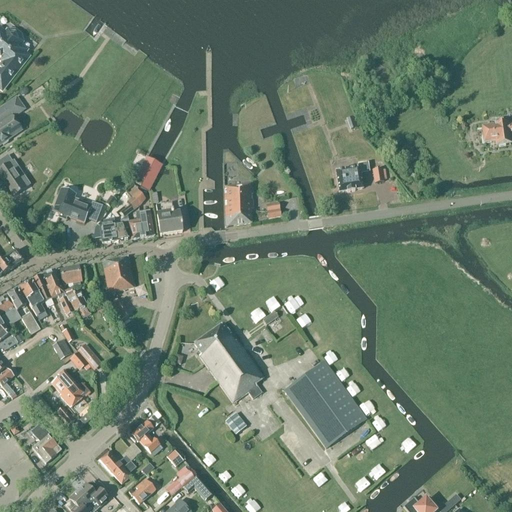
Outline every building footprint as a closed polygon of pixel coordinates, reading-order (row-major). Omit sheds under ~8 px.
[(0,60),(4,63),(0,68),(0,89),(1,90),(27,58),(23,54),(25,51),(18,46),(21,43),(19,37),(14,33),(8,33),(5,36),(0,31),(0,60)] [(22,112),(23,110),(23,107),(18,101),(16,100),(16,99),(0,110),(0,145),(1,145),(1,146),(3,146),(8,143),(8,141),(7,140),(12,137),(14,137),(17,135),(18,132),(18,130),(16,127),(14,126),(9,119),(17,114),(20,114),(22,112)] [(358,128),(354,117),(349,119),(353,130),(358,128)] [(495,143),(496,147),(510,145),(509,137),(511,136),(511,125),(508,126),(507,124),(503,124),(503,119),(493,121),(494,128),(482,130),(484,145),(495,143)] [(0,177),(13,197),(25,189),(9,164),(12,162),(8,156),(0,161),(0,177)] [(162,166),(146,158),(132,185),(148,193),(162,166)] [(369,173),(367,164),(358,165),(358,168),(335,172),(339,194),(347,192),(347,193),(355,192),(355,191),(363,190),(360,174),(369,173)] [(383,183),(381,170),(373,171),(375,184),(383,183)] [(224,189),(225,229),(251,224),(251,211),(253,210),(252,184),(224,189)] [(77,196),(60,190),(54,207),(61,210),(58,219),(60,216),(84,225),(87,217),(97,221),(102,207),(95,205),(93,211),(90,210),(90,209),(74,203),(77,196)] [(34,198),(39,208),(52,201),(46,191),(34,198)] [(133,199),(139,208),(145,201),(138,192),(131,197),(133,199)] [(122,221),(139,208),(133,199),(115,212),(122,221)] [(179,214),(173,215),(171,204),(156,207),(157,216),(160,237),(182,233),(179,214)] [(266,207),(268,221),(281,218),(280,211),(277,211),(276,205),(266,207)] [(140,221),(142,239),(154,237),(150,211),(143,212),(144,220),(140,221)] [(131,241),(142,239),(140,221),(128,222),(128,220),(120,222),(123,230),(129,229),(131,241)] [(95,229),(92,241),(97,240),(98,245),(118,242),(128,240),(123,229),(117,230),(116,225),(112,225),(112,221),(103,222),(104,227),(99,227),(97,226),(95,229)] [(15,252),(3,261),(0,263),(0,273),(2,276),(22,263),(23,261),(15,252)] [(129,258),(102,263),(108,294),(111,294),(135,289),(129,258)] [(69,269),(72,288),(80,286),(80,284),(81,284),(78,267),(69,269)] [(69,269),(59,271),(62,287),(68,286),(68,289),(72,288),(69,269)] [(41,277),(50,300),(51,302),(52,301),(58,299),(64,295),(55,271),(41,277)] [(51,302),(50,300),(41,277),(31,283),(44,304),(45,303),(47,309),(54,306),(52,301),(51,302)] [(47,318),(40,306),(43,304),(31,283),(19,290),(31,311),(32,311),(36,318),(36,317),(39,322),(47,318)] [(64,295),(68,305),(70,304),(74,313),(79,311),(83,320),(90,316),(80,293),(74,295),(73,292),(71,293),(71,291),(64,295)] [(16,292),(7,297),(13,307),(16,313),(25,307),(16,292)] [(97,302),(103,299),(100,292),(94,295),(97,302)] [(275,309),(283,303),(276,293),(268,299),(275,309)] [(108,294),(102,295),(108,308),(117,323),(128,316),(119,301),(116,303),(111,294),(108,294)] [(73,314),(68,305),(64,295),(58,299),(59,302),(66,317),(73,314)] [(0,314),(13,307),(7,297),(0,300),(0,314)] [(303,306),(299,299),(291,303),(295,310),(303,306)] [(197,316),(191,304),(181,308),(187,320),(197,316)] [(264,307),(256,312),(261,319),(269,314),(264,307)] [(274,313),(262,321),(266,327),(278,318),(274,313)] [(301,319),(307,327),(315,321),(309,313),(301,319)] [(20,319),(31,337),(40,331),(30,314),(20,319)] [(0,351),(2,354),(17,345),(6,326),(4,327),(0,320),(0,351)] [(264,380),(238,344),(236,342),(235,343),(230,336),(231,335),(224,324),(194,345),(201,356),(199,357),(233,405),(248,394),(253,401),(262,394),(256,386),(264,380)] [(311,333),(318,343),(326,337),(319,327),(311,333)] [(72,355),(63,340),(52,347),(60,361),(72,355)] [(95,357),(85,346),(77,353),(84,361),(86,364),(95,357)] [(329,355),(334,363),(343,357),(338,349),(329,355)] [(87,365),(77,354),(71,359),(80,370),(87,365)] [(284,392),(326,450),(366,421),(324,363),(284,392)] [(5,385),(14,378),(7,371),(0,377),(0,386),(11,399),(15,395),(5,385)] [(72,383),(67,377),(63,372),(58,377),(59,378),(51,385),(61,396),(59,397),(63,401),(69,395),(66,391),(69,389),(73,393),(77,388),(72,383)] [(350,386),(358,396),(366,389),(358,380),(350,386)] [(74,394),(73,393),(69,389),(66,391),(69,395),(63,401),(70,409),(81,400),(75,393),(74,394)] [(190,395),(188,401),(199,404),(200,398),(190,395)] [(364,404),(369,413),(378,408),(372,399),(364,404)] [(68,427),(77,420),(73,415),(70,417),(62,408),(57,414),(68,427)] [(99,414),(94,408),(79,421),(84,427),(99,414)] [(215,423),(227,417),(224,411),(212,417),(215,423)] [(246,428),(235,414),(224,423),(235,436),(246,428)] [(375,420),(380,429),(389,424),(384,415),(375,420)] [(157,427),(160,424),(154,417),(147,422),(154,430),(155,429),(159,433),(161,431),(157,427)] [(188,430),(195,427),(190,418),(184,422),(188,430)] [(153,430),(146,423),(131,436),(131,437),(130,438),(134,444),(136,442),(138,443),(139,442),(150,455),(153,452),(155,450),(159,446),(153,440),(152,441),(147,435),(153,430)] [(40,425),(37,428),(30,434),(37,441),(38,440),(40,443),(32,450),(46,466),(56,456),(54,454),(54,449),(57,447),(48,437),(49,435),(40,425)] [(19,433),(15,428),(10,432),(14,437),(19,433)] [(197,441),(203,434),(198,429),(192,436),(197,441)] [(413,438),(409,443),(415,447),(418,442),(413,438)] [(212,443),(205,447),(209,454),(216,449),(212,443)] [(99,461),(114,477),(130,463),(141,454),(133,445),(129,449),(125,452),(128,456),(126,458),(126,457),(118,464),(109,453),(99,461)] [(162,450),(159,446),(155,450),(153,452),(156,456),(162,450)] [(183,462),(174,452),(166,459),(175,470),(183,462)] [(386,469),(393,464),(387,456),(380,461),(386,469)] [(134,467),(130,463),(114,477),(121,486),(131,478),(129,475),(130,474),(129,472),(134,467)] [(154,469),(148,463),(139,471),(145,477),(154,469)] [(170,481),(178,475),(176,471),(167,477),(170,481)] [(183,489),(194,480),(187,473),(177,482),(183,489)] [(360,480),(367,488),(374,482),(367,474),(360,480)] [(193,491),(205,503),(212,497),(196,478),(194,480),(183,489),(182,490),(187,496),(193,491)] [(138,491),(131,497),(139,506),(155,492),(145,480),(136,489),(138,491)] [(172,498),(183,489),(177,482),(166,492),(172,498)] [(77,493),(90,506),(94,502),(100,508),(109,500),(95,485),(90,489),(86,485),(77,493)] [(86,511),(85,510),(90,506),(77,493),(69,500),(73,505),(68,510),(69,511),(86,511)] [(451,508),(460,501),(456,496),(447,504),(451,508)] [(342,511),(344,511),(351,506),(345,499),(337,505),(342,511)] [(414,499),(403,509),(405,511),(434,511),(431,508),(435,505),(429,499),(426,502),(425,501),(419,506),(414,499)] [(168,511),(189,511),(180,502),(168,511)]
